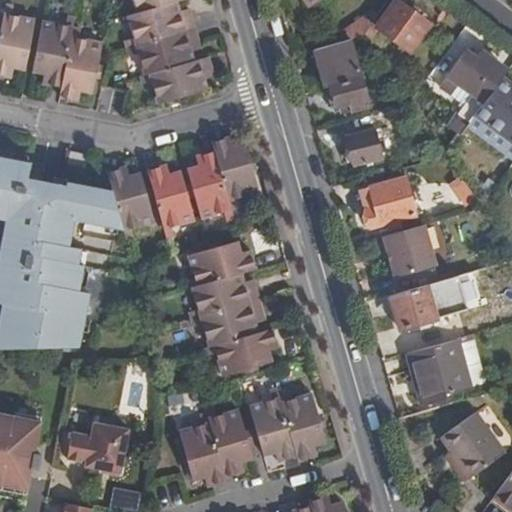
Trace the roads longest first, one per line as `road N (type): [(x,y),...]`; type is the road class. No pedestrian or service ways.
road 1 (secondary): [(272,93),(392,511)]
road 2 (residential): [(0,112),(125,135),(272,93)]
